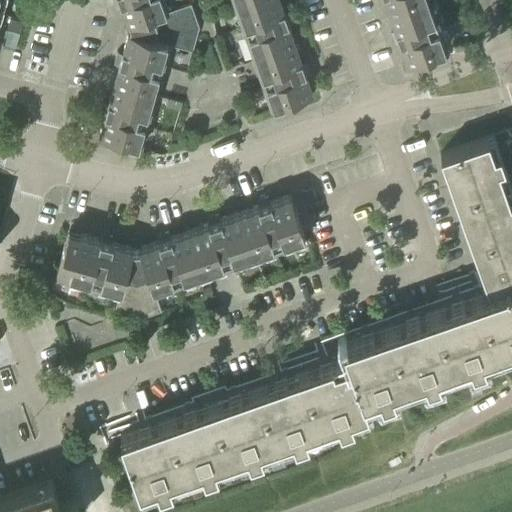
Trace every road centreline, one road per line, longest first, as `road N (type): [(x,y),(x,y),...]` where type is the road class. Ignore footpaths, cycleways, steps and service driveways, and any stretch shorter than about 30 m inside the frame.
road 1 (residential): [(38,162),(142,186),(183,180),(376,112)]
road 2 (residential): [(44,410),(370,291)]
road 3 (residential): [(44,410),(3,306),(38,162)]
road 4 (residential): [(370,291),(433,268),(401,181)]
road 5 (residential): [(370,291),(339,203),(401,181)]
road 6 (residential): [(511,47),(376,112)]
road 7 (residential): [(376,112),(511,95)]
